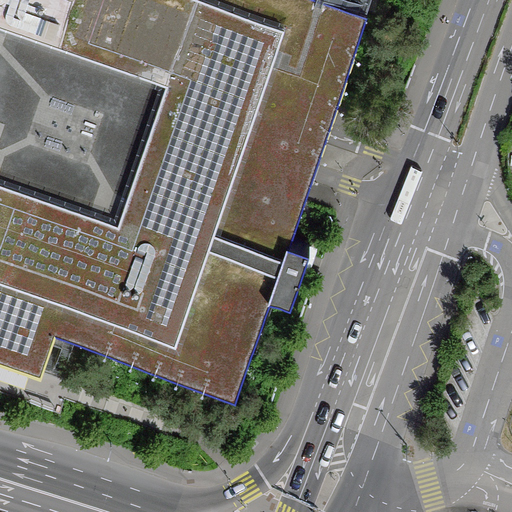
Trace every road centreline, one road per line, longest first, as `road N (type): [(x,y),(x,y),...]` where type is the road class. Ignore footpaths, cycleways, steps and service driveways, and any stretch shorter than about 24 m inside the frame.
road 1 (primary): [(369,467),(511,53)]
road 2 (primary): [(483,0),(350,352)]
road 3 (primary): [(350,352),(295,449),(264,478),(146,511)]
road 4 (primary): [(350,352),(295,511)]
road 5 (primary): [(350,352),(345,411),(369,467)]
